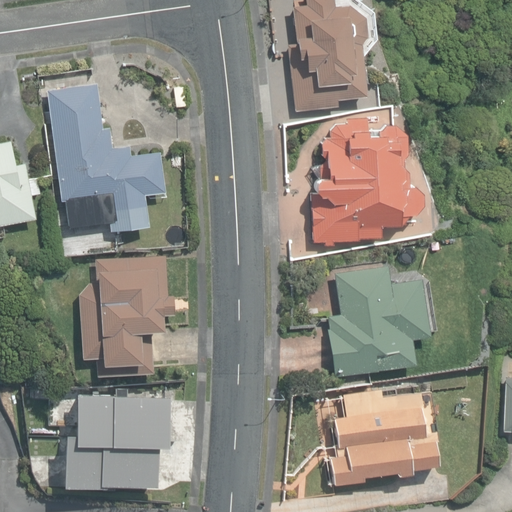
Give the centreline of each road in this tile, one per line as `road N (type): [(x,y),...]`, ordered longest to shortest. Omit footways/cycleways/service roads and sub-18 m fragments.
road 1 (residential): [(231,511),(236,319),(215,9)]
road 2 (residential): [(215,9),(0,44)]
